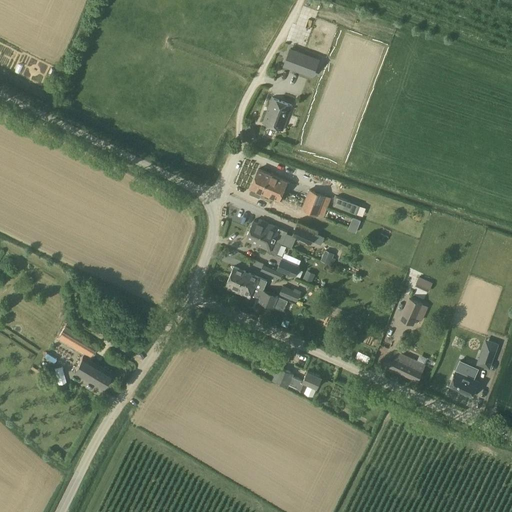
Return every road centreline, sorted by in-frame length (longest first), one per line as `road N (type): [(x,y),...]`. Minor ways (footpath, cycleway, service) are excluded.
road 1 (unclassified): [(511,444),(187,296)]
road 2 (unclassified): [(187,296),(210,243),(213,207),(188,184),(0,93)]
road 3 (unclassified): [(61,511),(104,425),(187,296)]
road 4 (track): [(213,207),(242,146),(240,110),(300,0)]
